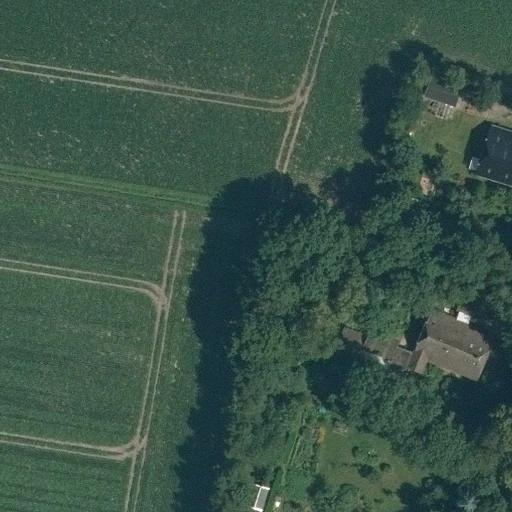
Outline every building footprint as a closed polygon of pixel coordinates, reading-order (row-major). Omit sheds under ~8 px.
[(451,83),(420,74),(414,93),(445,102),(451,83)] [(511,130),(492,125),(479,174),(511,182),(511,130)] [(415,352),(477,377),(493,337),(475,330),(477,325),(434,307),(415,352)] [(369,329),(348,320),(343,333),(363,342),(362,346),(391,359),(400,338),(370,326),(369,329)] [(327,366),(380,389),(391,364),(338,341),(327,366)]
